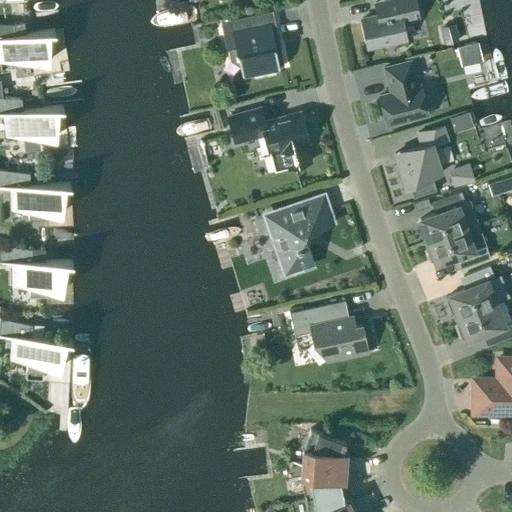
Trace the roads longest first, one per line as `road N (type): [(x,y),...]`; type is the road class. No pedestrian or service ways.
road 1 (residential): [(438,431),(438,400),(362,178),(319,0)]
road 2 (residential): [(422,511),(407,508),(389,478),(400,445),(438,431)]
